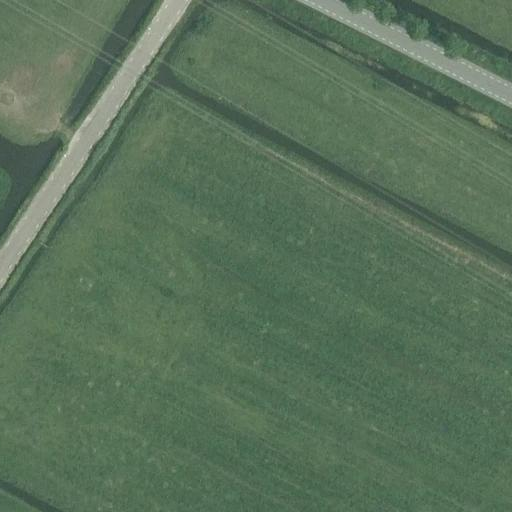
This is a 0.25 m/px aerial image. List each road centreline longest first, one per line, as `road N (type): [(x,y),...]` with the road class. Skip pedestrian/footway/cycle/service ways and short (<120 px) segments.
road 1 (tertiary): [(0,275),(184,0)]
road 2 (tertiary): [(511,100),(307,0)]
